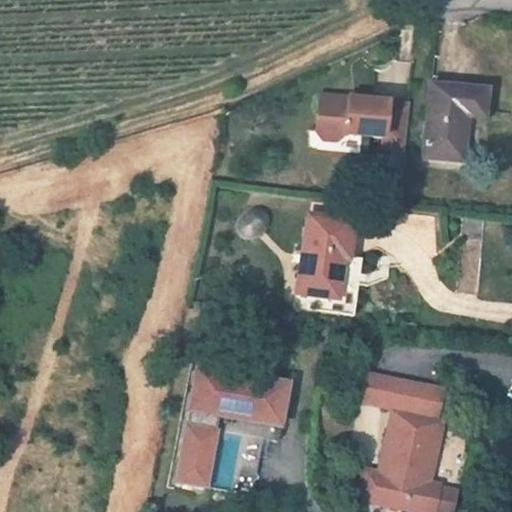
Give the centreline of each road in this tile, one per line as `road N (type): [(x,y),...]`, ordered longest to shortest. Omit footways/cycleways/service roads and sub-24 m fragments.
road 1 (track): [(0,167),(285,77),(452,0)]
road 2 (unknown): [(511,317),(458,304),(431,284),(394,227)]
